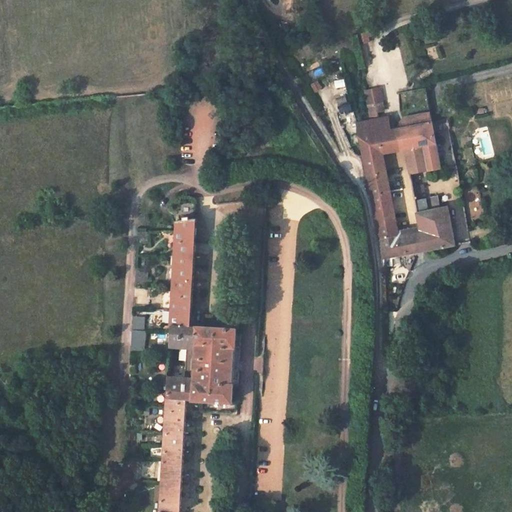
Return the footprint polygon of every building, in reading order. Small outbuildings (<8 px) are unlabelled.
[(333,80),(336,96),(348,94),(344,78),(333,80)] [(311,84),(315,92),(322,88),(318,80),(311,84)] [(275,93),(283,88),(280,82),(270,83),(275,93)] [(372,93),(378,124),(385,123),(383,113),(390,112),(385,91),(372,93)] [(348,96),(336,97),(338,113),(350,111),(348,96)] [(407,133),(411,154),(415,176),(431,173),(427,148),(442,145),(440,133),(453,131),(452,122),(437,125),(436,116),(412,120),(407,124),(407,133)] [(385,123),(378,124),(381,137),(398,133),(396,120),(385,123)] [(378,124),(364,127),(369,158),(377,198),(396,195),(388,158),(406,155),(411,154),(407,133),(403,133),(399,134),(398,133),(381,137),(378,124)] [(442,145),(427,148),(431,173),(446,170),(442,145)] [(429,190),(418,192),(420,204),(432,202),(429,190)] [(396,195),(377,198),(386,244),(404,240),(396,195)] [(424,222),(426,235),(430,255),(461,249),(454,210),(434,213),(432,202),(420,204),(423,218),(436,216),(437,224),(432,225),(431,221),(424,222)] [(436,216),(423,218),(424,222),(431,221),(432,225),(437,224),(436,216)] [(154,511),(176,511),(184,402),(230,403),(231,383),(227,383),(230,347),(234,347),(236,329),(189,325),(195,224),(175,225),(167,348),(192,349),(192,356),(190,356),(189,370),(191,370),(190,375),(165,374),(154,511)] [(390,263),(424,256),(430,255),(426,235),(421,236),(404,240),(386,244),(390,263)] [(148,283),(147,271),(135,271),(136,283),(148,283)] [(132,316),(131,351),(144,351),(145,316),(132,316)]
